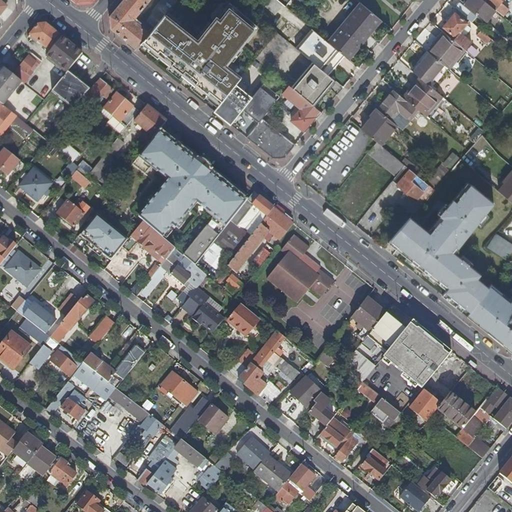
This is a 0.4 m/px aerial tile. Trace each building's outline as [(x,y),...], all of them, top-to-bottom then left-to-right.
[(149,0),(123,0),(111,16),(112,29),(137,49),(142,43),(150,33),(133,20),(149,0)] [(148,20),(156,27),(165,15),(176,2),(177,0),(161,0),(153,10),(155,12),(148,20)] [(268,25),(283,5),(277,0),(269,0),(257,16),(258,17),(263,21),(268,25)] [(289,10),(297,0),(277,0),(283,5),(289,10)] [(467,0),(465,4),(486,21),(496,10),(486,2),(483,0),(467,0)] [(486,0),(487,0),(486,2),(496,10),(500,13),(503,17),(510,9),(504,4),(506,0),(486,0)] [(218,17),(230,2),(226,1),(215,15),(218,17)] [(160,58),(219,105),(236,84),(241,78),(228,67),(225,65),(240,47),(245,40),(244,40),(245,39),(256,25),(230,2),(218,17),(217,18),(211,24),(201,37),(205,40),(200,45),(195,41),(196,40),(195,39),(179,26),(166,16),(165,15),(156,27),(150,33),(142,43),(150,50),(152,48),(162,56),(160,58)] [(360,2),(327,41),(339,51),(344,55),(347,58),(380,19),(360,2)] [(459,2),(454,8),(466,18),(470,12),(459,2)] [(455,37),(453,39),(463,48),(464,49),(471,41),(460,32),(467,23),(454,11),(443,26),(455,37)] [(168,13),(166,16),(179,26),(181,23),(168,13)] [(380,19),(347,58),(351,61),(383,21),(380,19)] [(201,37),(211,24),(209,22),(195,39),(196,40),(195,41),(200,45),(205,40),(201,37)] [(30,34),(42,44),(51,51),(62,36),(47,24),(38,24),(30,34)] [(259,27),(256,25),(245,39),(248,41),(259,27)] [(299,51),(315,31),(312,28),(296,48),(299,51)] [(315,31),(299,51),(311,61),(314,63),(323,70),(339,51),(327,41),(315,31)] [(444,32),(429,52),(443,64),(447,68),(463,48),(453,39),(444,32)] [(488,45),(492,40),(483,32),(478,38),(488,45)] [(268,68),(289,43),(277,33),(256,59),(268,68)] [(46,57),(66,73),(68,71),(83,53),(62,36),(51,51),(46,57)] [(243,49),(240,47),(225,65),(228,67),(243,49)] [(339,51),(323,70),(328,75),(344,55),(339,51)] [(429,52),(413,71),(420,77),(427,84),(443,64),(429,52)] [(21,69),(15,76),(22,82),(24,84),(41,62),(38,59),(35,62),(28,56),(19,68),(21,69)] [(44,59),(65,75),(66,73),(46,57),(44,59)] [(311,61),(290,87),(292,89),(314,63),(311,61)] [(314,63),(292,89),(297,93),(312,105),(334,79),(328,75),(323,70),(314,63)] [(443,64),(427,84),(431,87),(447,68),(443,64)] [(0,102),(3,105),(22,82),(15,76),(4,67),(0,71),(0,102)] [(90,89),(68,71),(66,73),(65,75),(52,91),(72,108),(90,89)] [(415,87),(405,98),(425,115),(442,96),(431,87),(427,84),(420,77),(413,85),(415,87)] [(100,93),(105,97),(107,98),(114,90),(101,79),(86,94),(94,100),(100,93)] [(334,79),(312,105),(315,108),(336,82),(334,79)] [(252,97),(236,84),(219,105),(214,111),(230,124),(238,115),(244,108),(252,97)] [(415,87),(413,85),(411,84),(401,95),(405,98),(415,87)] [(315,117),(317,119),(321,113),(315,108),(312,105),(297,93),(292,89),(290,87),(289,86),(284,91),(293,99),(303,107),(291,121),(303,131),(315,117)] [(244,108),(260,121),(262,118),(276,102),(259,88),(252,97),(244,108)] [(393,118),(391,120),(397,125),(403,131),(420,112),(394,90),(380,106),(393,118)] [(100,93),(94,100),(98,104),(105,97),(100,93)] [(106,123),(120,135),(130,122),(139,111),(117,93),(105,107),(100,113),(109,120),(106,123)] [(442,96),(425,115),(429,118),(446,99),(442,96)] [(0,125),(11,112),(3,105),(0,102),(0,125)] [(150,137),(152,139),(162,127),(167,121),(147,105),(135,121),(146,130),(142,135),(148,139),(150,137)] [(371,117),(361,129),(377,142),(380,145),(397,125),(391,120),(376,108),(370,116),(371,117)] [(295,145),(262,118),(260,121),(254,129),(246,138),(272,158),(284,158),(295,145)] [(143,154),(175,178),(144,221),(151,227),(165,239),(203,200),(230,222),(248,200),(162,127),(152,139),(143,154)] [(119,138),(90,173),(109,189),(116,182),(106,173),(105,175),(102,172),(109,163),(111,165),(114,161),(112,159),(125,143),(119,138)] [(368,154),(396,176),(402,169),(405,165),(380,145),(377,142),(368,154)] [(79,154),(66,143),(59,150),(73,162),(79,154)] [(138,153),(129,146),(121,156),(130,163),(138,153)] [(0,168),(8,175),(20,161),(5,149),(0,155),(0,168)] [(481,161),(480,149),(466,150),(467,162),(481,161)] [(17,172),(20,175),(27,166),(24,163),(17,172)] [(65,175),(70,179),(73,176),(77,171),(80,168),(75,164),(65,175)] [(396,176),(392,181),(416,201),(416,200),(421,205),(434,190),(429,186),(417,175),(405,165),(402,169),(396,176)] [(511,202),(511,168),(496,191),(511,202)] [(21,187),(39,201),(52,185),(34,170),(21,187)] [(91,182),(77,171),(73,176),(87,188),(91,182)] [(442,295),(466,315),(489,287),(477,278),(481,274),(452,251),(457,246),(459,247),(494,203),(471,184),(457,202),(454,199),(441,216),(444,218),(431,234),(422,226),(401,252),(447,289),(442,295)] [(209,263),(202,258),(196,266),(198,268),(207,276),(215,282),(216,280),(240,250),(274,207),(255,191),(248,200),(260,210),(243,232),(230,222),(219,236),(208,250),(215,255),(209,263)] [(109,198),(118,206),(122,202),(112,194),(109,198)] [(248,200),(230,222),(243,232),(260,210),(248,200)] [(58,214),(74,227),(90,208),(83,202),(78,209),(68,201),(58,214)] [(279,238),(280,240),(294,223),(274,207),(240,250),(216,280),(220,284),(231,269),(236,273),(269,231),(274,235),(272,237),(277,241),(279,238)] [(112,260),(128,240),(96,214),(79,235),(89,242),(87,245),(100,256),(102,253),(112,260)] [(389,242),(401,252),(422,226),(410,217),(389,242)] [(153,248),(167,260),(174,252),(148,231),(151,227),(144,221),(123,247),(130,253),(139,242),(147,248),(147,247),(151,251),(153,248)] [(148,231),(174,252),(176,249),(165,239),(151,227),(148,231)] [(219,236),(208,227),(186,258),(196,266),(202,258),(208,250),(219,236)] [(310,247),(294,235),(282,251),(287,255),(268,279),(298,303),(311,286),(323,295),(335,280),(320,269),(321,267),(305,254),(310,247)] [(0,242),(0,264),(1,265),(17,245),(11,240),(10,241),(4,237),(0,242)] [(259,267),(270,253),(264,248),(253,262),(259,267)] [(186,258),(176,249),(174,252),(167,260),(162,267),(193,293),(198,288),(207,276),(198,268),(196,266),(186,258)] [(7,269),(27,286),(41,269),(20,252),(7,269)] [(148,299),(166,272),(154,264),(146,276),(150,278),(140,294),(148,299)] [(236,288),(240,291),(245,285),(232,275),(227,281),(228,282),(225,287),(233,293),(236,288)] [(511,351),(511,295),(508,301),(489,286),(489,287),(466,315),(511,352),(511,351)] [(210,297),(198,288),(193,293),(182,307),(194,317),(193,318),(201,325),(202,323),(213,332),(224,318),(206,303),(210,297)] [(60,310),(67,316),(72,310),(81,299),(73,293),(60,310)] [(20,296),(11,307),(17,311),(18,311),(26,300),(20,296)] [(83,301),(81,299),(72,310),(67,316),(50,337),(59,343),(69,331),(70,331),(78,321),(94,301),(87,296),(83,301)] [(386,313),(367,297),(352,317),(360,323),(364,327),(371,332),(386,313)] [(34,303),(24,316),(27,318),(35,325),(45,333),(55,320),(46,312),(43,310),(34,303)] [(239,306),(228,320),(247,335),(259,320),(251,312),(248,315),(245,312),(245,311),(239,306)] [(367,336),(386,352),(399,337),(406,328),(386,313),(371,332),(367,336)] [(20,327),(28,333),(35,325),(27,318),(20,327)] [(91,337),(98,344),(114,324),(106,318),(91,337)] [(422,387),(449,355),(444,350),(443,344),(418,323),(413,319),(406,328),(399,337),(386,352),(384,356),(422,387)] [(245,338),(247,335),(228,320),(226,323),(245,338)] [(35,325),(28,333),(37,341),(36,343),(42,347),(50,337),(45,333),(35,325)] [(11,332),(0,346),(0,354),(4,359),(3,360),(14,369),(31,347),(11,332)] [(274,352),(284,340),(275,333),(265,345),(274,352)] [(46,358),(61,369),(63,371),(69,376),(76,367),(75,365),(75,364),(79,367),(83,362),(59,343),(50,337),(42,347),(42,348),(42,349),(41,351),(40,350),(35,356),(30,362),(38,368),(46,358)] [(365,339),(357,348),(372,360),(380,350),(365,339)] [(112,371),(90,354),(83,362),(115,388),(116,388),(145,352),(135,344),(112,371)] [(267,361),(274,352),(265,345),(257,354),(267,361)] [(347,361),(329,347),(325,351),(343,366),(347,361)] [(309,361),(294,349),(287,356),(302,369),(309,361)] [(238,363),(246,369),(251,362),(256,356),(249,350),(238,363)] [(375,366),(356,350),(347,361),(343,366),(363,382),(368,375),(375,366)] [(321,356),(340,370),(343,366),(325,351),(321,356)] [(260,370),(263,372),(267,368),(263,366),(267,361),(257,354),(256,356),(251,362),(260,370)] [(274,365),(293,380),(300,373),(280,357),(274,365)] [(229,371),(238,378),(246,369),(238,363),(237,361),(229,371)] [(76,372),(108,398),(110,394),(115,388),(83,362),(79,367),(76,372)] [(260,378),(262,375),(264,373),(263,372),(260,370),(251,362),(246,369),(238,378),(269,403),(281,391),(269,381),(266,384),(260,378)] [(25,385),(30,378),(23,372),(18,379),(25,385)] [(162,385),(187,405),(198,393),(173,372),(162,385)] [(306,377),(291,393),(306,407),(318,395),(321,391),(306,377)] [(68,382),(46,409),(54,416),(61,408),(77,421),(84,412),(78,407),(84,399),(74,390),(76,388),(68,382)] [(127,406),(144,420),(148,414),(139,407),(131,401),(123,395),(123,394),(115,388),(110,394),(126,407),(127,406)] [(488,400),(487,399),(480,407),(488,413),(495,405),(501,410),(510,398),(498,388),(488,400)] [(410,408),(427,421),(431,416),(437,408),(441,404),(424,390),(410,408)] [(437,408),(462,429),(476,413),(450,392),(441,404),(437,408)] [(330,401),(320,393),(314,401),(316,402),(309,411),(321,421),(327,426),(335,417),(324,409),(330,401)] [(376,417),(384,423),(389,415),(395,420),(401,413),(383,398),(377,405),(382,409),(376,417)] [(475,411),(481,403),(474,398),(468,406),(475,411)] [(501,410),(494,418),(498,421),(507,429),(511,422),(511,399),(510,398),(501,410)] [(191,409),(172,432),(182,440),(211,404),(205,399),(196,410),(194,408),(191,409)] [(495,405),(488,413),(494,418),(501,410),(495,405)] [(119,421),(122,409),(109,406),(106,418),(119,421)] [(229,419),(212,406),(199,421),(213,432),(216,429),(219,431),(229,419)] [(491,429),(498,421),(494,418),(488,413),(480,407),(476,413),(462,429),(456,437),(483,458),(491,448),(477,436),(475,439),(474,438),(484,424),(491,429)] [(409,426),(412,422),(401,413),(398,417),(409,426)] [(163,428),(164,426),(150,415),(140,426),(145,430),(148,433),(153,436),(161,427),(163,428)] [(389,415),(384,423),(390,428),(396,420),(395,420),(389,415)] [(95,418),(83,431),(110,455),(120,443),(110,434),(114,430),(104,420),(102,423),(95,418)] [(442,418),(439,422),(449,431),(452,426),(442,418)] [(319,423),(325,429),(327,426),(321,421),(319,423)] [(21,441),(0,423),(0,452),(7,458),(13,452),(21,441)] [(413,432),(416,435),(421,429),(417,426),(413,432)] [(13,452),(28,463),(40,447),(42,445),(39,443),(32,437),(27,433),(21,441),(13,452)] [(147,459),(159,468),(166,460),(168,457),(178,445),(166,435),(147,459)] [(238,453),(256,469),(268,456),(271,453),(252,436),(238,453)] [(357,442),(351,437),(333,458),(340,464),(350,451),(357,442)] [(168,457),(173,462),(180,452),(199,467),(200,465),(204,468),(210,461),(182,440),(178,445),(168,457)] [(28,464),(43,476),(47,472),(50,468),(49,467),(56,458),(40,447),(28,463),(28,464)] [(388,463),(372,450),(367,456),(369,457),(362,466),(379,480),(385,473),(386,471),(383,469),(388,463)] [(131,461),(120,452),(115,459),(126,467),(131,461)] [(231,460),(226,455),(215,466),(221,470),(231,460)] [(68,464),(59,456),(50,468),(47,472),(67,487),(76,474),(66,466),(68,464)] [(254,472),(279,492),(287,482),(289,479),(292,475),(268,456),(256,469),(254,472)] [(168,463),(171,464),(173,462),(168,457),(166,460),(159,468),(162,471),(168,463)] [(511,457),(499,474),(511,483),(511,457)] [(177,470),(171,464),(168,463),(162,471),(159,468),(154,476),(148,483),(161,494),(173,479),(171,478),(177,470)] [(316,476),(301,464),(292,475),(289,479),(304,491),(307,487),(316,476)] [(199,481),(209,490),(224,473),(221,470),(215,466),(214,465),(199,481)] [(424,475),(416,485),(431,497),(434,499),(444,487),(450,491),(456,484),(436,468),(431,474),(429,473),(426,477),(424,475)] [(146,470),(138,480),(145,486),(148,483),(154,476),(146,470)] [(416,485),(412,481),(399,497),(418,511),(419,511),(431,497),(416,485)] [(277,494),(282,498),(289,504),(298,492),(287,482),(279,492),(277,494)] [(304,491),(312,497),(315,494),(307,487),(304,491)] [(89,493),(86,491),(76,504),(86,511),(109,511),(98,504),(101,500),(101,499),(92,491),(91,492),(89,493)] [(28,508),(31,504),(25,500),(19,496),(16,499),(28,508)] [(216,511),(217,511),(203,498),(190,511),(216,511)] [(250,510),(252,511),(262,511),(266,507),(258,500),(250,510)] [(14,501),(10,508),(16,511),(17,511),(22,506),(14,501)] [(346,501),(336,511),(345,511),(351,505),(346,501)] [(231,511),(234,509),(226,503),(217,511),(231,511)] [(281,511),(270,503),(266,507),(272,511),(281,511)]
